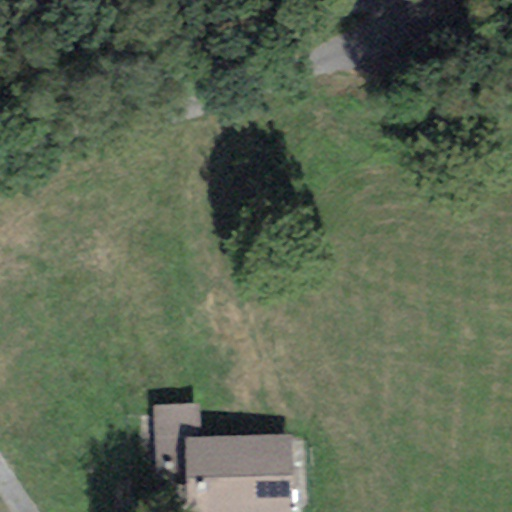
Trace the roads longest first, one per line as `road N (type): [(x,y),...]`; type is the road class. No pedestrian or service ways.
road 1 (track): [(0,166),(34,149),(296,75),(429,0)]
road 2 (track): [(0,85),(354,0)]
